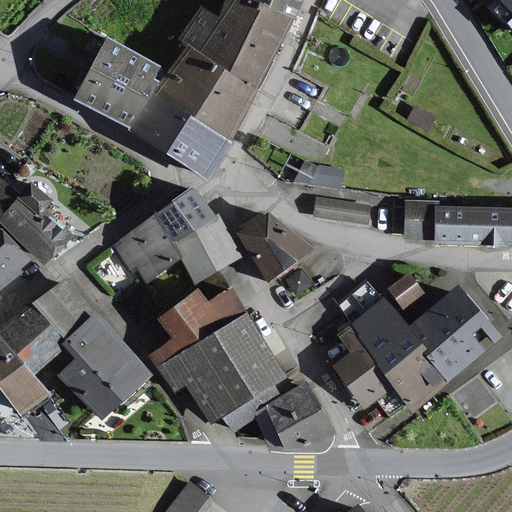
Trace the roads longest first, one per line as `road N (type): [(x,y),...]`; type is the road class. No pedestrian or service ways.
road 1 (tertiary): [(369,462),(0,452)]
road 2 (residential): [(182,171),(0,313)]
road 3 (residential): [(311,0),(211,189)]
road 4 (residential): [(182,171),(7,62)]
road 5 (residential): [(376,252),(211,189)]
road 6 (residential): [(369,462),(288,322)]
road 7 (residential): [(288,322),(211,189)]
road 8 (tertiary): [(511,448),(479,460),(369,462)]
road 9 (residential): [(511,258),(376,252)]
road 10 (tertiary): [(450,0),(511,103)]
